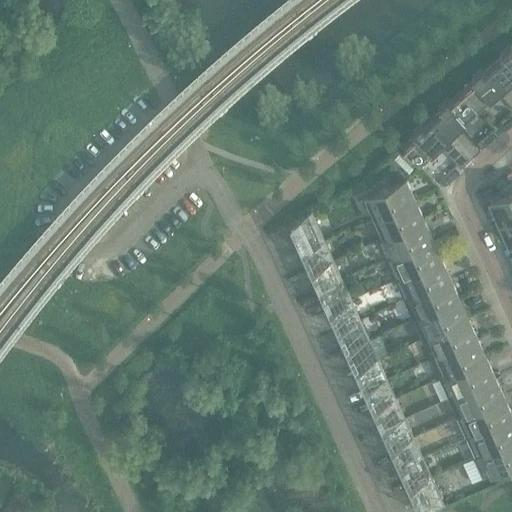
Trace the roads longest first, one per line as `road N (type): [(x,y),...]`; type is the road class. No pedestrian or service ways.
road 1 (residential): [(377,511),(247,232)]
road 2 (unclassified): [(247,232),(117,0)]
road 3 (residential): [(511,139),(465,181),(460,196),(511,310)]
